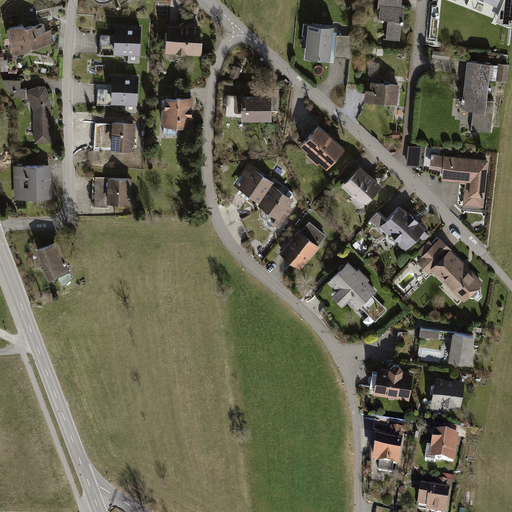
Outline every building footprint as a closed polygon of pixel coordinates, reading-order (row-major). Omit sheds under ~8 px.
[(404,0),(379,0),(377,19),(389,21),(386,39),(401,42),(406,9),(403,9),(404,0)] [(511,0),(506,0),(499,19),(507,22),(511,22),(511,0)] [(43,25),(10,32),(16,56),(57,47),(54,33),(45,35),(43,25)] [(203,27),(169,25),(168,57),(202,58),(203,27)] [(337,29),(307,25),(302,63),(332,66),(337,29)] [(144,29),(116,27),(114,56),(141,59),(144,29)] [(511,66),(467,61),(460,114),(473,116),(471,130),(492,132),(495,104),(489,103),(492,84),(509,86),(511,66)] [(140,78),(114,76),(111,106),(138,108),(140,78)] [(6,78),(7,92),(23,91),(22,77),(6,78)] [(400,87),(373,85),(372,93),(367,92),(366,104),(398,108),(400,87)] [(34,111),(36,145),(53,146),(52,106),(46,89),(28,93),(34,111)] [(275,100),(244,99),(244,125),(275,126),(275,100)] [(196,101),(164,101),(164,131),(195,131),(196,101)] [(137,125),(113,124),(112,150),(135,151),(137,125)] [(347,151),(320,128),(302,149),(328,172),(347,151)] [(490,159),(416,152),(415,168),(442,176),(441,184),(464,187),(461,210),(484,212),(490,159)] [(53,166),(15,167),(15,202),(54,201),(53,166)] [(272,182),(249,166),(236,183),(259,199),(272,182)] [(362,168),(341,189),(363,210),(383,189),(362,168)] [(133,181),(95,179),(94,207),(131,209),(133,181)] [(291,199),(273,186),(261,204),(269,210),(267,213),(268,219),(278,226),(290,208),(286,206),(291,199)] [(407,255),(429,231),(402,207),(387,223),(378,215),(371,222),(407,255)] [(300,230),(280,254),(302,274),(322,250),(320,248),(329,238),(312,223),(304,233),(300,230)] [(465,305),(485,285),(441,242),(434,249),(429,244),(419,254),(423,258),(417,264),(431,277),(434,275),(465,305)] [(60,244),(39,253),(52,286),(73,277),(60,244)] [(350,264),(330,285),(338,293),(333,299),(345,311),(351,305),(358,313),(361,309),(376,324),(389,311),(375,298),(379,293),(370,283),(372,281),(362,272),(360,274),(350,264)] [(476,337),(421,328),(419,338),(439,341),(440,334),(454,336),(449,364),(472,368),(476,337)] [(370,396),(410,402),(414,375),(405,373),(403,368),(394,366),(390,370),(379,369),(378,375),(373,374),(370,396)] [(466,383),(436,378),(431,410),(442,411),(443,406),(462,409),(466,383)] [(461,429),(445,427),(444,435),(435,434),(433,448),(427,448),(425,466),(438,468),(439,464),(456,466),(461,429)] [(406,430),(391,428),(390,440),(380,439),(376,466),(381,466),(379,474),(394,477),(395,469),(400,469),(406,430)] [(449,511),(454,479),(442,477),(441,482),(436,481),(435,489),(422,487),(419,509),(428,510),(427,511),(449,511)]
